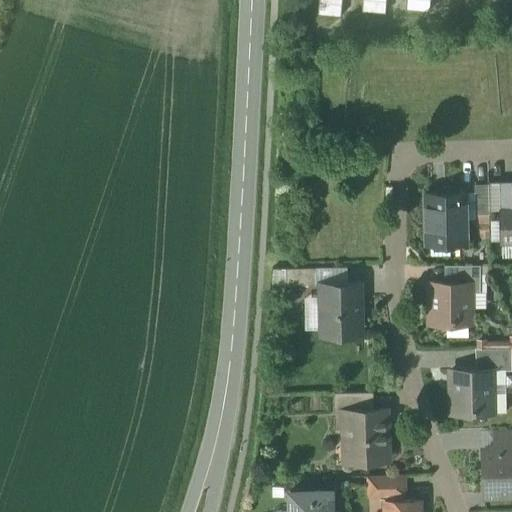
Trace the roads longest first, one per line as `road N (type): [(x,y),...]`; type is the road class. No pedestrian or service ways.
road 1 (secondary): [(252,0),(233,335),(198,511)]
road 2 (residential): [(457,511),(397,323),(397,185),(406,160),(420,155),(511,149)]
